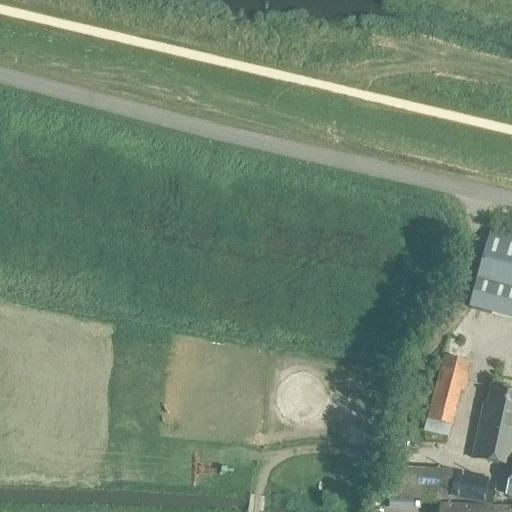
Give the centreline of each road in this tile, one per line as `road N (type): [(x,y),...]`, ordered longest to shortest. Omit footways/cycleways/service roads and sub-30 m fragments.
road 1 (unclassified): [(0,76),(511,200)]
road 2 (track): [(478,192),(455,318),(415,374),(394,453),(280,455),(264,471),(256,511)]
road 3 (track): [(299,83),(361,80),(411,64),(511,80)]
